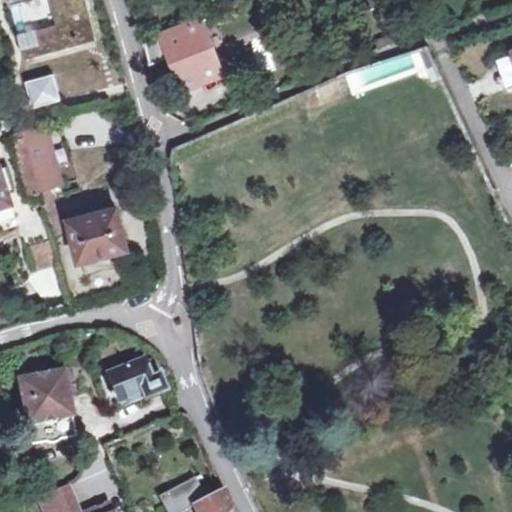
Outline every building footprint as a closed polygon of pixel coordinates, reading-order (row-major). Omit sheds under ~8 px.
[(8,0),(9,3),(19,0),(55,0),(61,22),(17,33),(23,54),(94,35),(84,0),(8,0)] [(174,60),(189,95),(225,79),(204,28),(169,42),(176,59),(174,60)] [(249,40),(260,72),(275,67),(264,35),(249,40)] [(511,87),(511,52),(496,59),(507,90),(511,87)] [(46,126),(22,132),(24,137),(38,190),(50,186),(62,183),(46,126)] [(14,131),(16,139),(24,137),(22,132),(22,128),(14,131)] [(24,137),(16,139),(12,140),(28,201),(40,197),(38,190),(24,137)] [(0,168),(0,208),(12,205),(0,168)] [(50,186),(38,190),(40,197),(42,203),(44,212),(46,219),(57,216),(53,201),(50,186)] [(107,255),(127,250),(115,209),(68,221),(78,263),(82,262),(107,255)] [(46,219),(44,212),(19,218),(23,235),(26,246),(51,240),(50,237),(63,234),(57,216),(46,219)] [(25,249),(30,274),(55,269),(51,244),(25,249)] [(144,398),(166,390),(159,374),(155,376),(151,366),(145,368),(142,360),(110,372),(121,401),(142,393),(144,398)] [(50,444),(53,445),(59,444),(61,442),(78,439),(65,373),(20,381),(32,447),(50,444)] [(233,511),(221,484),(202,493),(194,476),(165,490),(175,511),(176,511),(192,505),(195,511),(233,511)] [(78,511),(68,488),(40,500),(45,511),(78,511)] [(175,511),(165,490),(157,494),(165,511),(175,511)]
